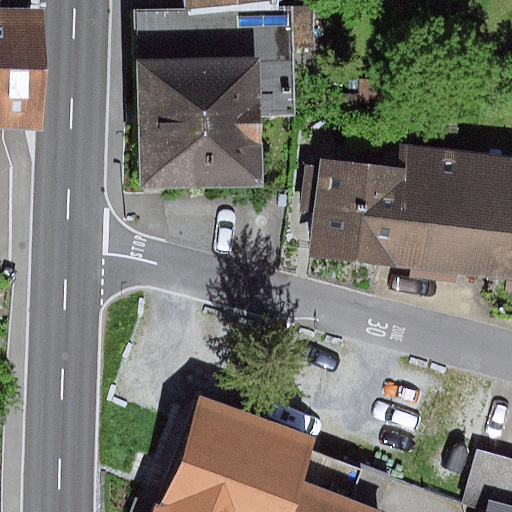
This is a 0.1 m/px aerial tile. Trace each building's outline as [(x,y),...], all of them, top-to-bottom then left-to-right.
[(299,0),(212,0),(213,13),(300,5),(299,0)] [(60,15),(0,17),(0,124),(56,137),(60,15)] [(316,18),(155,21),(159,200),(290,197),(289,132),(319,131),(316,18)] [(511,166),(406,153),(401,170),(389,267),(511,284),(511,166)] [(389,267),(401,170),(319,160),(307,257),(389,267)] [(410,511),(425,471),(172,384),(127,511),(410,511)] [(511,511),(511,498),(491,493),(486,511),(511,511)]
